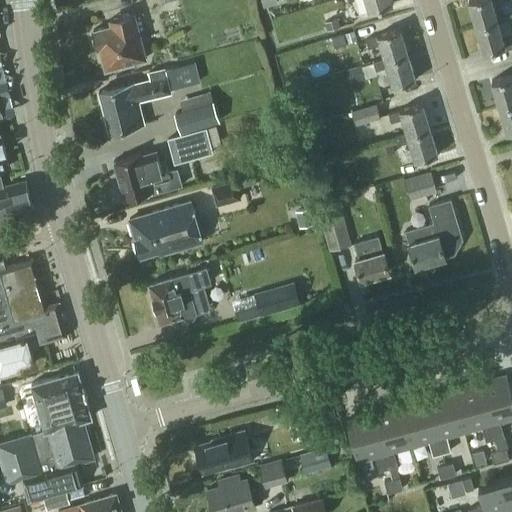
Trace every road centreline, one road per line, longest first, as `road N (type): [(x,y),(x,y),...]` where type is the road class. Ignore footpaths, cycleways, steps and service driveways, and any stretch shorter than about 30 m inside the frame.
road 1 (residential): [(122,430),(511,321)]
road 2 (residential): [(511,280),(428,0)]
road 3 (secondary): [(59,223),(24,0)]
road 4 (secondary): [(122,430),(59,223)]
